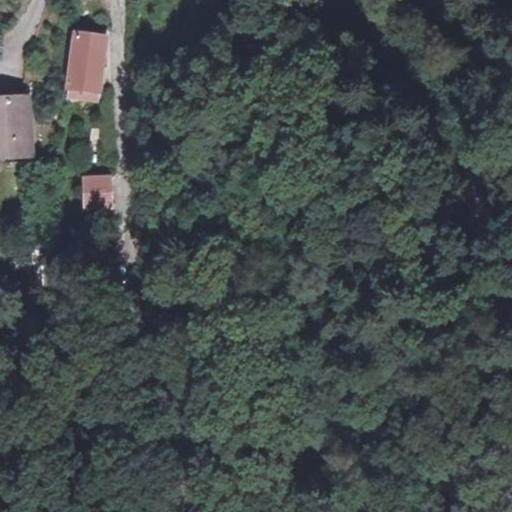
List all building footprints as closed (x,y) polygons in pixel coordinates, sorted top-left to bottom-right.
[(69,36),(61,82),(75,85),(73,97),(91,99),(98,39),(69,36)] [(59,96),(73,97),(75,85),(61,82),(59,96)] [(0,158),(19,158),(19,92),(0,92),(0,158)] [(105,176),(78,176),(77,207),(104,207),(105,176)] [(41,271),(39,286),(60,288),(62,273),(41,271)]
